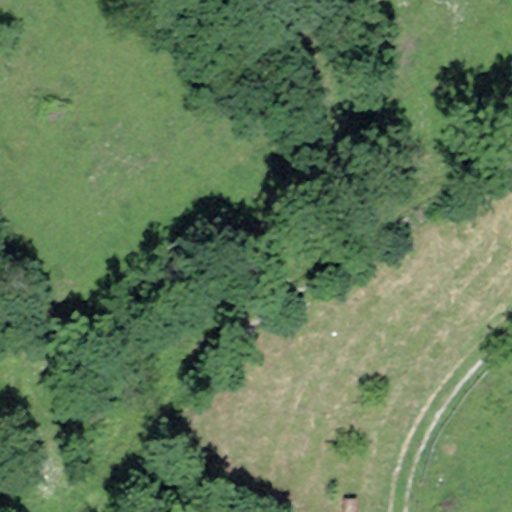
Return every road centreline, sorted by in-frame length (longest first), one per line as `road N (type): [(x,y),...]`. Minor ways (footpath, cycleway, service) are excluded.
road 1 (track): [(511,143),(237,303),(147,400),(93,511)]
road 2 (track): [(511,324),(459,374),(432,415),(411,456),(400,511)]
